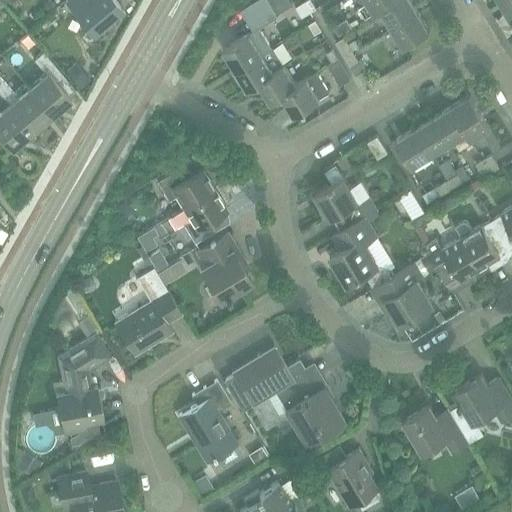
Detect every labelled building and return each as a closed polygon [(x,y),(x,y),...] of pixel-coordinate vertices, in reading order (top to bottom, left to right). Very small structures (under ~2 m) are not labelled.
[(68,0),(68,1),(81,16),(93,32),(122,7),(115,0),(68,0)] [(247,21),(271,6),(267,0),(256,0),(241,10),(247,21)] [(311,0),(307,0),(303,3),(309,13),(316,8),(311,0)] [(366,0),(375,13),(381,10),(396,0),(366,0)] [(419,12),(411,0),(396,0),(381,10),(393,28),(419,12)] [(511,0),(499,0),(508,14),(511,11),(511,0)] [(309,13),(303,3),(296,7),(302,17),(309,13)] [(236,69),(272,47),(260,28),(278,17),(271,6),(247,21),(253,30),(249,33),(224,49),(236,69)] [(430,31),(419,12),(393,28),(404,47),(430,31)] [(352,27),(347,19),(341,23),(346,31),(352,27)] [(322,30),(316,20),(309,24),(315,34),(322,30)] [(339,35),(346,31),(341,23),(334,26),(339,35)] [(51,58),(28,31),(20,38),(43,65),(51,58)] [(336,42),(345,56),(353,51),(344,37),(336,42)] [(283,66),(283,65),(272,47),(236,69),(248,89),(259,82),(259,81),(283,66)] [(339,59),(333,48),(326,53),(332,62),(332,63),(339,59)] [(358,60),(353,51),(345,56),(350,65),(358,60)] [(351,79),(339,59),(332,63),(332,62),(328,65),(340,85),(351,79)] [(366,69),(365,66),(360,59),(358,60),(350,65),(356,75),(366,69)] [(76,63),(66,71),(80,88),(90,80),(76,63)] [(296,85),(296,84),(284,65),(283,65),(283,66),(259,81),(259,82),(271,101),(282,94),(296,85)] [(48,71),(29,87),(52,114),(71,98),(48,71)] [(294,114),(330,92),(318,71),(296,84),(296,85),(282,94),(294,114)] [(0,91),(33,130),(52,114),(29,87),(26,84),(15,93),(0,76),(0,91)] [(0,131),(13,147),(33,130),(0,91),(0,109),(1,110),(0,111),(0,131)] [(471,94),(451,106),(467,132),(471,139),(491,127),(471,94)] [(467,132),(451,106),(433,117),(449,143),(467,132)] [(449,143),(433,117),(415,128),(431,154),(449,143)] [(431,154),(415,128),(396,140),(412,166),(431,154)] [(492,154),(484,159),(488,165),(496,161),(492,154)] [(492,172),(488,165),(484,159),(476,164),(484,176),(492,172)] [(449,160),(442,165),(448,175),(455,170),(449,160)] [(492,172),(500,167),(496,161),(488,165),(492,172)] [(335,163),(324,170),(332,183),(344,176),(335,163)] [(215,188),(208,177),(202,168),(191,175),(185,164),(157,181),(168,198),(169,200),(177,195),(184,207),(215,188)] [(451,189),(463,182),(458,174),(446,181),(451,189)] [(323,189),(316,193),(329,215),(331,217),(333,216),(341,230),(341,231),(378,209),(362,181),(351,188),(344,176),(332,183),(323,189)] [(428,203),(451,189),(446,181),(424,194),(428,203)] [(227,209),(215,188),(184,207),(170,216),(177,227),(183,223),(195,242),(206,236),(223,226),(217,215),(227,209)] [(412,188),(411,189),(402,194),(416,217),(426,211),(412,188)] [(126,196),(116,202),(124,215),(134,209),(126,196)] [(511,206),(492,218),(511,252),(511,206)] [(377,235),(369,222),(382,214),(378,209),(341,231),(341,230),(333,235),(341,249),(331,255),(347,283),(365,272),(374,287),(391,276),(387,269),(378,264),(365,242),(377,235)] [(401,209),(392,213),(399,228),(408,223),(401,209)] [(432,220),(426,211),(416,217),(410,220),(416,229),(432,220)] [(493,269),(511,257),(511,252),(492,218),(473,230),(468,222),(464,221),(456,226),(462,236),(481,267),(489,262),(493,269)] [(201,267),(211,282),(221,299),(226,296),(227,297),(231,295),(231,294),(252,281),(239,260),(244,258),(228,232),(197,251),(205,264),(201,267)] [(473,272),(481,267),(462,236),(443,248),(439,241),(427,247),(431,253),(439,266),(455,292),(477,279),(473,272)] [(439,266),(431,253),(421,259),(429,272),(439,266)] [(168,264),(157,271),(163,281),(175,274),(168,264)] [(181,311),(154,266),(136,276),(151,300),(115,322),(133,353),(172,329),(163,314),(167,312),(171,318),(181,311)] [(432,303),(409,266),(391,276),(374,287),(373,287),(374,288),(379,285),(386,297),(381,300),(388,312),(393,309),(402,322),(412,316),(413,317),(416,315),(415,314),(432,303)] [(88,312),(69,280),(62,293),(77,319),(88,312)] [(343,317),(350,338),(379,328),(372,307),(343,317)] [(96,333),(100,331),(90,314),(77,321),(88,338),(59,355),(66,391),(56,393),(59,409),(64,408),(66,422),(62,423),(64,433),(87,428),(85,422),(104,418),(97,384),(92,386),(88,368),(110,355),(96,333)] [(282,386),(287,394),(312,379),(299,357),(287,365),(274,344),(232,370),(242,387),(252,404),(282,386)] [(232,370),(221,376),(242,410),(252,404),(242,387),(232,370)] [(482,374),(455,390),(473,421),(495,407),(503,420),(511,414),(511,398),(499,377),(488,384),(482,374)] [(238,442),(218,410),(231,403),(228,396),(217,379),(192,394),(197,403),(179,415),(207,461),(215,456),(221,465),(244,452),(238,442)] [(318,389),(312,379),(287,394),(293,404),(284,409),(305,443),(345,419),(324,385),(318,389)] [(470,441),(450,407),(437,415),(430,405),(405,420),(423,451),(444,438),(452,452),(470,441)] [(311,461),(319,473),(328,468),(349,503),(356,499),(362,509),(383,497),(368,473),(372,471),(358,449),(346,456),(339,444),(311,461)] [(479,463),(470,469),(474,476),(483,470),(479,463)] [(87,472),(67,476),(58,477),(64,506),(74,504),(74,506),(75,511),(123,511),(117,481),(90,486),(87,472)] [(310,489),(300,472),(290,478),(300,495),(310,489)] [(205,473),(193,480),(201,495),(214,488),(205,473)] [(296,511),(290,501),(278,481),(260,492),(258,490),(243,499),(244,500),(249,497),(252,503),(238,511),(237,511),(296,511)] [(310,489),(300,495),(308,507),(318,501),(310,489)]
